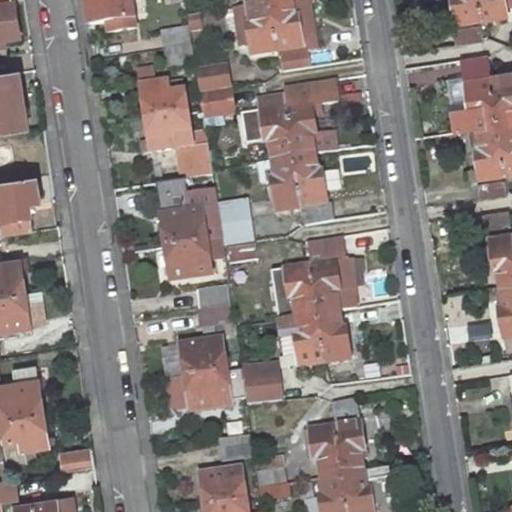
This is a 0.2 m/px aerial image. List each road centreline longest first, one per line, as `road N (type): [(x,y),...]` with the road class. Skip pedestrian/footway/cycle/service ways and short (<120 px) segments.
road 1 (residential): [(374,0),(455,511)]
road 2 (residential): [(55,0),(131,511)]
